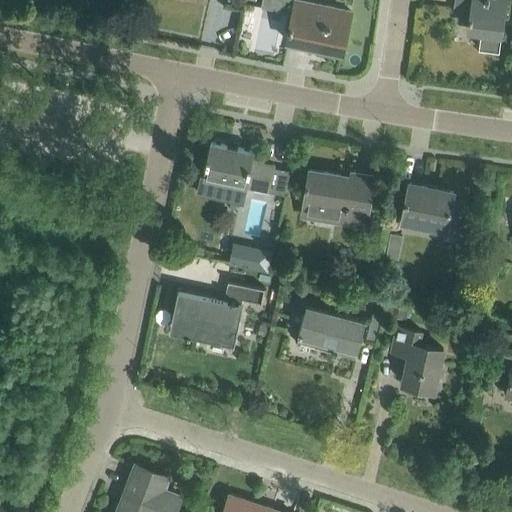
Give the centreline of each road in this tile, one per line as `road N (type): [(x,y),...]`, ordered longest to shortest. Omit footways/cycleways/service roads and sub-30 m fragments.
road 1 (residential): [(110,409),(178,73)]
road 2 (residential): [(430,511),(110,409)]
road 3 (tertiary): [(383,113),(178,73)]
road 4 (tertiary): [(178,73),(0,34)]
road 5 (tertiary): [(511,130),(383,113)]
